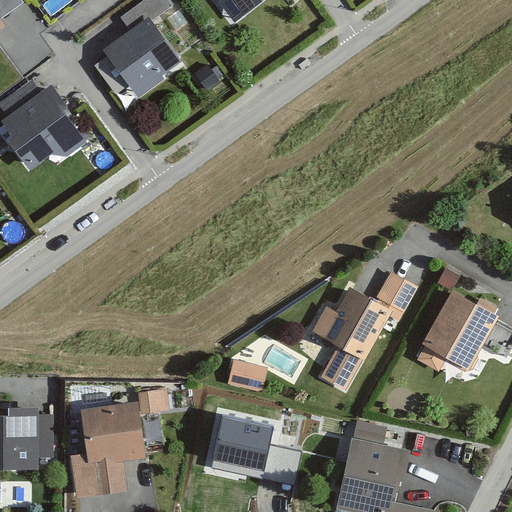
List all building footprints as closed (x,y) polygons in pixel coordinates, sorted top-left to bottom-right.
[(0,0),(0,25),(1,25),(0,22),(0,18),(22,3),(19,0),(0,0)] [(168,7),(162,0),(140,0),(115,19),(124,31),(98,50),(135,100),(159,82),(156,77),(176,62),(146,23),(168,7)] [(256,0),(211,0),(228,22),(256,0)] [(0,139),(24,170),(45,154),(62,158),(81,144),(63,121),(67,117),(47,90),(0,125),(0,139)] [(343,395),(385,318),(396,324),(414,290),(387,275),(371,304),(345,289),(331,314),(323,309),(310,333),(335,347),(317,380),(343,395)] [(511,334),(491,323),(494,318),(489,315),(493,309),(476,299),(472,306),(447,292),(417,346),(421,347),(413,362),(434,373),(441,360),(465,373),(479,347),(500,359),(511,338),(511,334)] [(263,370),(231,363),(226,386),(259,392),(263,370)] [(166,412),(165,393),(136,395),(138,415),(166,412)] [(124,493),(120,463),(140,460),(131,404),(77,412),(90,498),(124,493)] [(33,417),(33,408),(1,408),(1,416),(0,416),(0,469),(35,469),(34,460),(49,460),(48,417),(33,417)] [(273,428),(222,417),(213,459),(264,471),(273,428)] [(395,493),(404,451),(346,439),(332,508),(353,511),(382,511),(387,491),(395,493)] [(430,511),(431,511),(389,503),(387,511),(430,511)]
